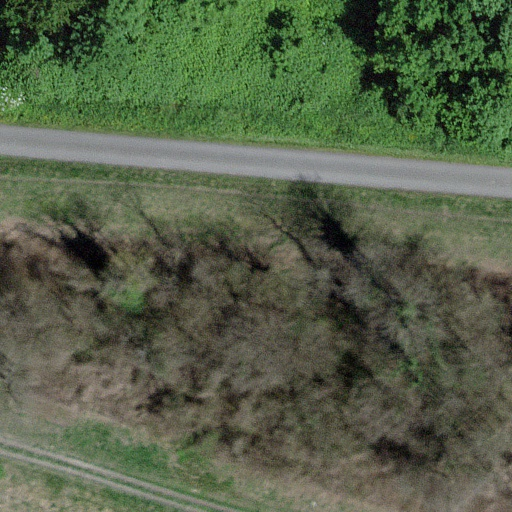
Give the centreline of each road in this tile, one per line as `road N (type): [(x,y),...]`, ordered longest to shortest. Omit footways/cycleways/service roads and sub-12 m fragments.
road 1 (track): [(0,137),(511,185)]
road 2 (track): [(0,442),(222,511)]
